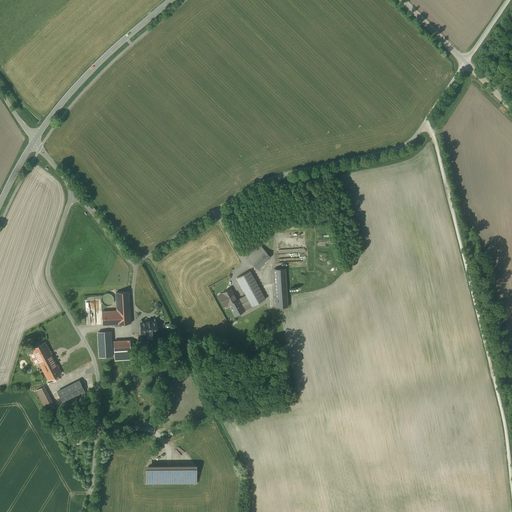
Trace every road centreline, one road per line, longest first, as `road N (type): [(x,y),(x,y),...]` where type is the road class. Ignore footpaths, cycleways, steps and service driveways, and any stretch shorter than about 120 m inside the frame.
road 1 (unclassified): [(74,193),(135,262),(249,188),(396,149),(423,124)]
road 2 (unclassified): [(511,485),(480,318),(434,137),(423,124)]
road 3 (unclassified): [(74,193),(47,269),(95,366),(88,511)]
road 4 (tertiary): [(171,0),(79,82),(33,141)]
